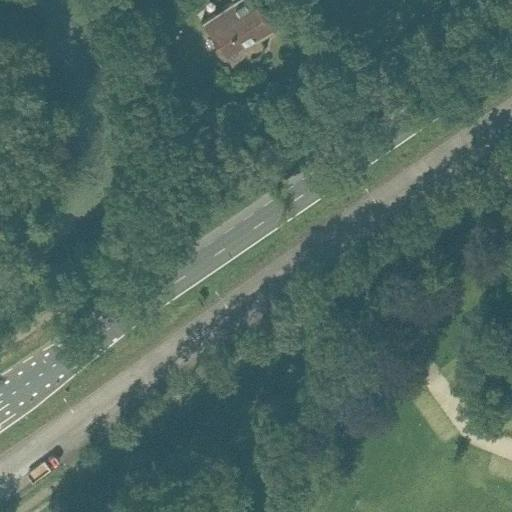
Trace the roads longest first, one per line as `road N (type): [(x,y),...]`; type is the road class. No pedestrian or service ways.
road 1 (primary): [(0,473),(511,118)]
road 2 (primary): [(511,50),(0,403)]
